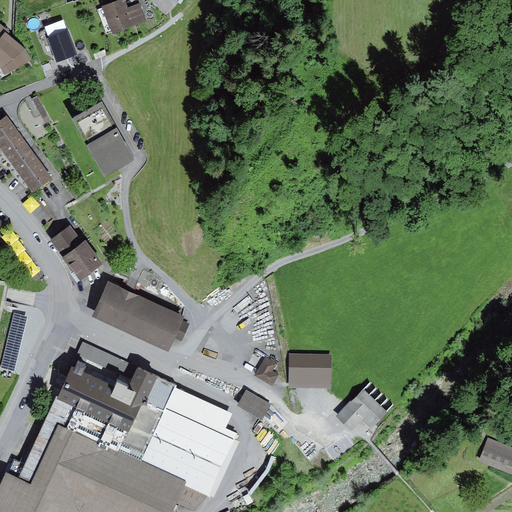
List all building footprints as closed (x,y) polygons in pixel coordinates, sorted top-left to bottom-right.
[(113,34),(147,21),(140,3),(134,5),(128,8),(124,0),(119,0),(102,7),(113,34)] [(0,23),(0,66),(2,68),(4,75),(31,60),(25,50),(9,35),(11,33),(7,29),(0,23)] [(68,29),(46,38),(56,61),(77,52),(68,29)] [(38,96),(32,99),(42,118),(48,115),(38,96)] [(106,177),(135,160),(103,102),(73,119),(106,177)] [(0,145),(19,132),(7,116),(0,121),(0,145)] [(0,147),(11,162),(30,148),(19,132),(0,145),(0,147)] [(22,178),(41,164),(30,148),(11,162),(22,178)] [(33,192),(52,178),(41,164),(22,178),(33,192)] [(33,210),(42,202),(35,194),(26,202),(33,210)] [(63,257),(83,243),(70,226),(50,240),(63,257)] [(83,243),(63,257),(81,281),(103,264),(86,241),(83,243)] [(159,278),(143,271),(138,282),(162,292),(165,284),(159,278)] [(182,341),(190,324),(183,321),(185,317),(109,282),(93,317),(169,351),(175,338),(182,341)] [(83,342),(77,355),(121,375),(133,380),(138,367),(83,342)] [(331,389),(332,354),(288,354),(288,389),(331,389)] [(273,385),(280,374),(272,369),(276,363),(266,357),(255,375),(273,385)] [(148,400),(159,377),(138,367),(133,380),(121,375),(115,388),(72,368),(58,398),(151,440),(166,408),(148,400)] [(177,385),(159,377),(148,400),(166,408),(176,387),(177,385)] [(176,387),(166,408),(234,440),(237,434),(226,428),(233,414),(176,387)] [(386,411),(361,388),(335,416),(352,431),(362,419),(371,427),(386,411)] [(270,404),(245,391),(237,405),(262,419),(270,404)] [(303,412),(316,411),(315,391),(302,392),(303,412)] [(64,419),(70,405),(58,398),(26,464),(38,469),(58,425),(68,430),(71,422),(64,419)] [(7,474),(46,492),(83,411),(70,405),(64,419),(71,422),(68,430),(58,425),(38,469),(26,464),(14,459),(7,474)] [(207,496),(234,440),(166,408),(151,440),(143,460),(186,482),(184,486),(207,496)] [(151,440),(83,411),(46,492),(84,509),(90,511),(173,511),(177,505),(192,511),(193,511),(207,496),(184,486),(186,482),(187,480),(143,460),(151,440)] [(511,447),(488,438),(479,461),(511,474),(511,447)] [(240,443),(234,440),(207,496),(213,499),(240,443)] [(266,470),(248,493),(251,495),(269,472),(275,457),(271,456),(266,470)] [(46,492),(7,474),(0,488),(0,511),(82,511),(84,509),(46,492)]
